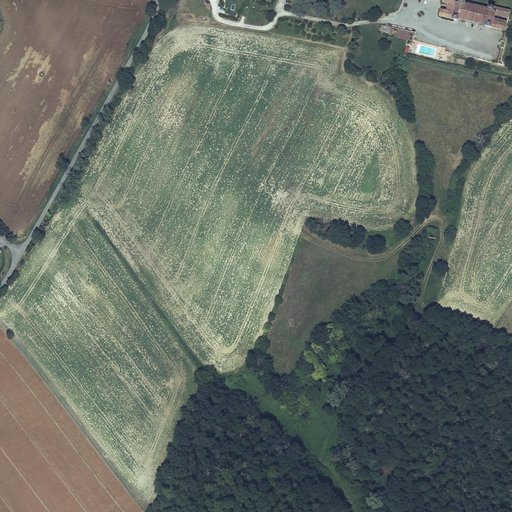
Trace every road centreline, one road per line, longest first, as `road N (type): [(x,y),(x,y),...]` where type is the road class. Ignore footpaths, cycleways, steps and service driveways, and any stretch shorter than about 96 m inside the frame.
road 1 (unclassified): [(18,257),(158,0)]
road 2 (track): [(151,511),(0,321)]
road 3 (track): [(216,0),(218,18),(268,26),(279,12),(363,23),(405,16),(424,0)]
